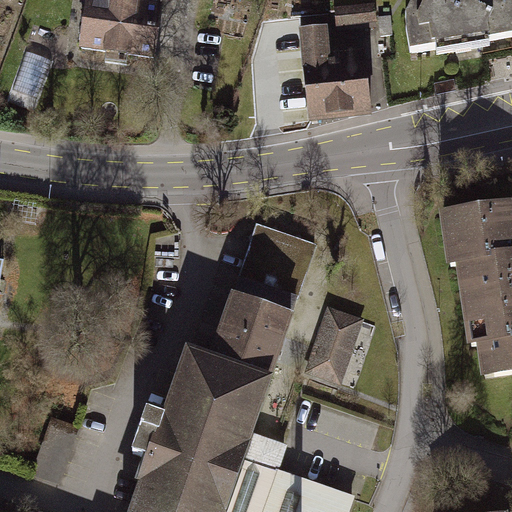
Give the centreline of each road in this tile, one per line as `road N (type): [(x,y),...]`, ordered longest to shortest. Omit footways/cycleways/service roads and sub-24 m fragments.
road 1 (secondary): [(0,160),(172,176),(271,168),(379,146)]
road 2 (residential): [(379,146),(407,323),(408,441)]
road 3 (secondary): [(379,146),(511,119)]
